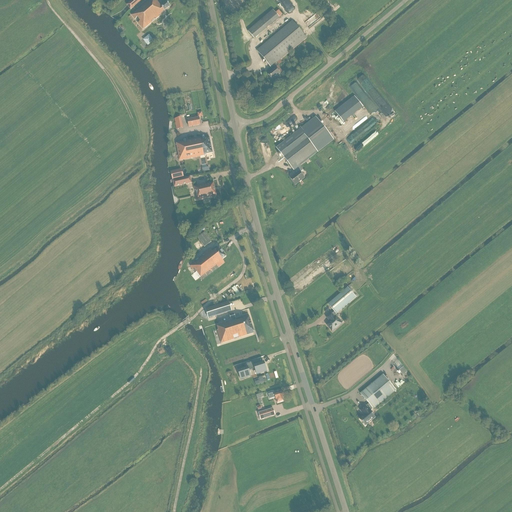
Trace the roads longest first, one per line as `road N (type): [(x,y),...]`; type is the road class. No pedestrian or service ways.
road 1 (secondary): [(346,511),(268,265),(235,125)]
road 2 (unclassified): [(235,125),(273,110),(405,0)]
road 3 (track): [(46,0),(103,68),(131,117)]
road 4 (secondary): [(235,125),(209,0)]
